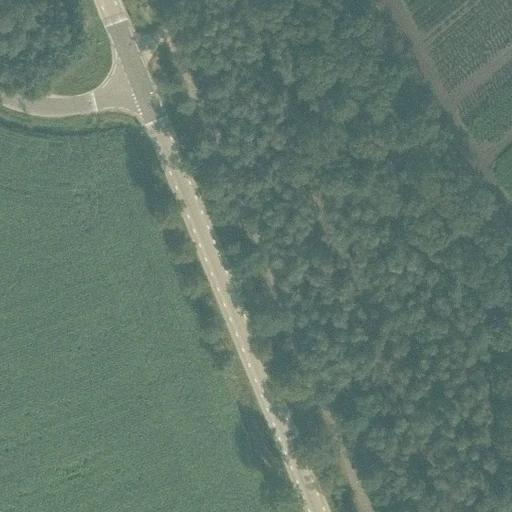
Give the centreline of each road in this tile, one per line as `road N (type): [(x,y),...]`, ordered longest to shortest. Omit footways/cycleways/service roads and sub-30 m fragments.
road 1 (tertiary): [(316,511),(144,91)]
road 2 (unclassified): [(0,96),(75,107),(144,91)]
